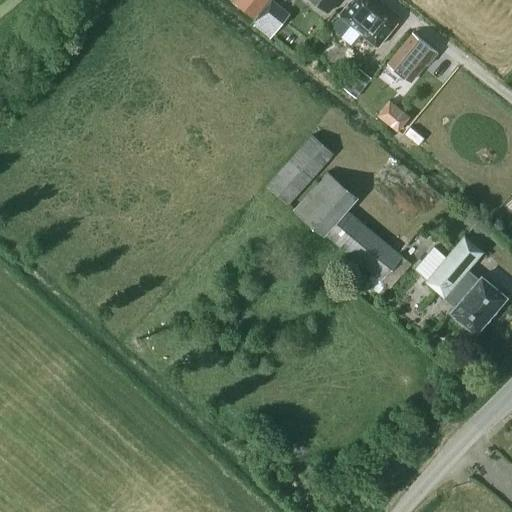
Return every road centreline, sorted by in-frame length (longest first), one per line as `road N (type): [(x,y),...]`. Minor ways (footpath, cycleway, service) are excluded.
road 1 (tertiary): [(400,511),(511,390)]
road 2 (residential): [(511,99),(390,0)]
